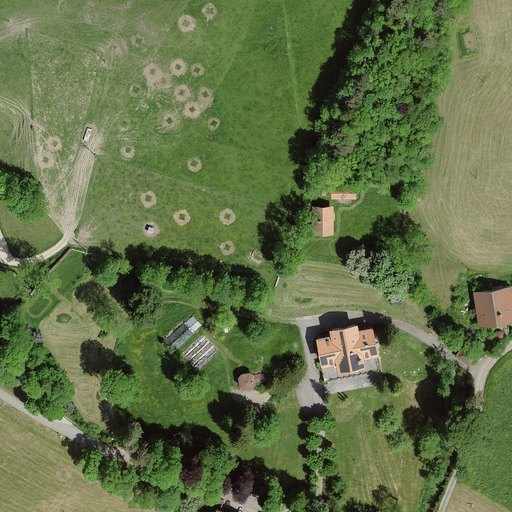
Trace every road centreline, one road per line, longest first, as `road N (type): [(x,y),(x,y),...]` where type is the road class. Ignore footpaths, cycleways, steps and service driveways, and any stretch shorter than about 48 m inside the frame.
road 1 (unclassified): [(0,393),(90,443),(280,511)]
road 2 (unclassified): [(435,511),(482,371),(511,343)]
